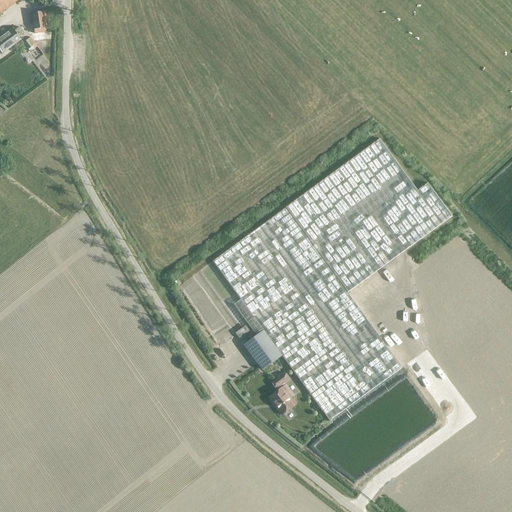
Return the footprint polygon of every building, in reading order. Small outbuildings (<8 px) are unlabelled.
[(0,0),(0,12),(16,0),(0,0)] [(35,30),(44,28),(42,13),(32,14),(35,30)] [(0,53),(1,55),(19,41),(11,30),(0,38),(0,53)] [(28,52),(33,49),(29,43),(24,46),(28,52)] [(213,261),(241,300),(234,305),(256,336),(244,345),(262,370),(282,356),(329,421),(402,368),(347,292),(452,216),(428,183),(418,191),(380,139),(213,261)] [(245,325),(235,333),(239,338),(249,331),(245,325)] [(278,391),(269,398),(282,415),(296,405),(286,392),(289,390),(284,383),(289,379),(284,373),(271,382),(276,389),(276,388),(278,391)]
